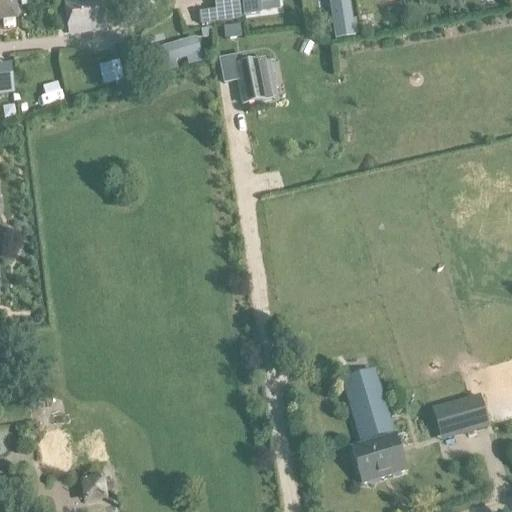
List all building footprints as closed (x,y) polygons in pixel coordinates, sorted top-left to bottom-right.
[(0,0),(0,19),(18,17),(16,0),(0,0)] [(101,0),(73,0),(66,1),(70,33),(105,29),(101,0)] [(283,0),(241,0),(243,16),(253,15),(252,6),(283,2),(283,0)] [(224,27),(225,40),(242,38),(241,25),(224,27)] [(196,40),(154,52),(161,74),(161,76),(178,71),(176,63),(187,60),(189,68),(203,63),(202,60),(196,40)] [(139,50),(121,55),(127,78),(145,73),(139,50)] [(261,75),(267,73),(264,60),(244,64),(242,57),(218,62),(223,87),(240,84),(244,105),(266,101),(261,75)] [(11,68),(0,69),(0,95),(14,94),(11,68)] [(116,94),(126,92),(123,76),(113,78),(116,94)] [(50,92),(35,97),(41,113),(55,108),(50,92)] [(490,228),(480,233),(491,255),(501,250),(490,228)] [(376,371),(374,372),(357,377),(341,382),(359,444),(395,434),(376,371)] [(479,397),(455,404),(465,436),(488,430),(487,427),(479,397)] [(111,458),(106,423),(55,431),(60,466),(111,458)] [(394,437),(352,450),(363,485),(405,472),(394,437)] [(511,454),(503,456),(507,487),(511,486),(511,454)] [(363,488),(368,504),(409,489),(404,474),(363,488)] [(22,480),(0,483),(0,511),(20,511),(27,511),(22,480)] [(462,495),(481,491),(479,483),(460,487),(462,495)] [(101,484),(83,486),(86,506),(103,504),(101,484)]
